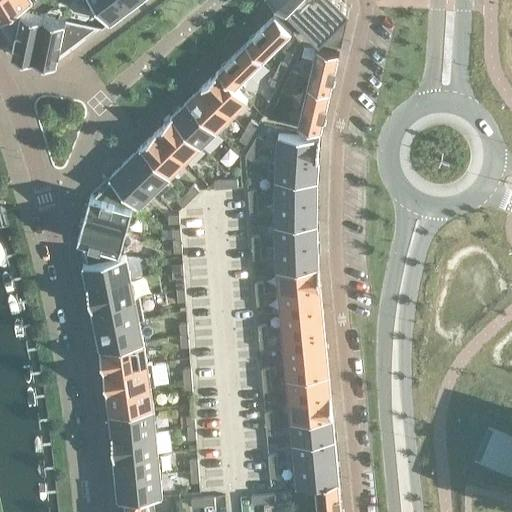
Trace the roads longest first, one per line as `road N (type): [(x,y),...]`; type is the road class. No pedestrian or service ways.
road 1 (residential): [(364,0),(337,140),(334,232),(360,511)]
road 2 (residential): [(0,75),(71,309),(97,511)]
road 3 (unclassified): [(410,200),(382,358),(394,511)]
road 4 (unclassified): [(416,511),(400,362),(431,208)]
road 5 (tertiary): [(426,102),(389,134),(393,182),(410,200)]
